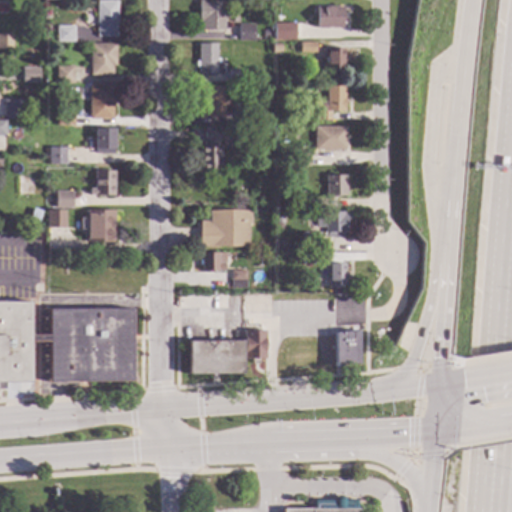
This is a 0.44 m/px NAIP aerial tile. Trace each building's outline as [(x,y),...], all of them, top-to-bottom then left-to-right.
[(115,37),(95,37),(95,2),(115,1),(115,37)] [(222,1),(223,31),(199,31),(199,21),(197,21),(197,1),(222,1)] [(341,29),(314,28),(314,7),(341,7),(341,29)] [(270,25),(270,42),(291,41),(290,24),(270,25)] [(253,41),(236,41),(236,25),(252,25),(253,41)] [(72,42),(55,42),(55,27),(72,27),(72,42)] [(10,49),(0,49),(0,34),(10,34),(10,49)] [(314,53),(298,53),(298,42),(314,43),(314,53)] [(114,66),(111,66),(111,76),(88,76),(88,44),(114,44),(114,66)] [(215,59),(218,59),(218,64),(215,64),(215,75),(197,75),(197,68),(193,68),(193,62),(196,62),(196,44),(215,44),(215,59)] [(279,54),(270,54),(270,44),(279,44),(279,54)] [(341,58),(344,58),(344,64),(342,64),(342,72),(325,72),(325,63),(323,63),(323,58),(325,58),(325,54),(323,54),(323,50),(325,50),(325,48),(341,48),(341,58)] [(71,84),(54,84),(54,67),(71,67),(71,84)] [(37,83),(20,83),(20,68),(37,68),(37,83)] [(241,81),(227,81),(226,70),(241,70),(241,81)] [(112,107),(111,107),(111,120),(87,120),(87,85),(112,85),(112,107)] [(342,112),(328,112),(328,121),(314,121),(314,112),(312,112),(312,101),(324,101),(324,86),(343,86),(342,112)] [(222,118),(199,118),(199,87),(222,87),(222,118)] [(21,119),(2,118),(2,100),(21,100),(21,119)] [(254,125),(236,125),(236,109),(254,109),(254,125)] [(72,126),(55,126),(55,110),(72,110),(72,126)] [(344,151),(312,151),(313,127),(344,128),(344,151)] [(111,154),(93,154),(92,129),(111,129),(111,154)] [(219,141),(216,141),(216,146),(219,146),(219,155),(220,155),(219,172),(199,172),(199,163),(197,163),(197,147),(206,147),(206,141),(202,141),(202,129),(219,129),(219,141)] [(64,165),(47,165),(47,148),(64,148),(64,165)] [(308,151),(308,167),(291,167),(291,151),(308,151)] [(112,196),(88,196),(87,189),(92,189),(92,171),(112,171),(112,196)] [(345,197),(336,197),(335,198),(328,198),(327,197),(324,197),(324,176),(344,176),(345,197)] [(71,209),(53,208),(54,192),(71,192),(71,209)] [(306,208),(291,208),(291,197),(306,197),(306,208)] [(63,229),(44,229),(45,211),(63,211),(63,229)] [(112,243),(84,243),(84,229),(79,229),(79,219),(85,219),(85,211),(112,211),(112,243)] [(249,225),(246,225),(246,247),(216,247),(216,248),(198,248),(198,221),(207,221),(207,211),(249,211),(249,225)] [(342,215),(344,215),(345,233),(341,233),(341,237),(340,239),(334,240),(332,238),(323,238),(323,228),(314,228),(314,213),(342,212),(342,215)] [(319,251),(300,252),(300,233),(319,232),(319,251)] [(224,264),(222,264),(222,272),(200,272),(200,253),(224,253),(224,264)] [(320,264),(307,265),(307,253),(320,253),(320,264)] [(342,273),(345,273),(345,279),(342,279),(342,287),(338,287),(336,289),(333,289),(331,287),(327,287),(327,270),(324,270),(324,264),(342,264),(342,273)] [(243,288),(229,288),(229,271),(244,271),(243,288)] [(27,335),(45,335),(45,310),(129,310),(129,382),(46,382),(46,342),(27,342),(27,383),(0,383),(0,302),(27,302),(27,335)] [(263,360),(242,360),(242,331),(263,331),(263,360)] [(356,332),(357,365),(338,366),(338,369),(333,369),(332,332),(356,332)] [(240,374),(216,375),(216,378),(210,378),(210,375),(186,375),(186,342),(240,341),(240,374)] [(346,501),(358,501),(358,509),(361,509),(361,511),(283,511),(283,510),(311,510),(311,501),(333,501),(335,498),(338,497),(340,497),(343,497),(345,499),(346,501)]
